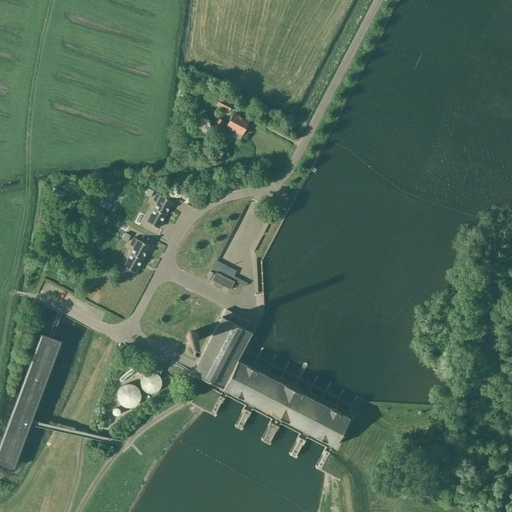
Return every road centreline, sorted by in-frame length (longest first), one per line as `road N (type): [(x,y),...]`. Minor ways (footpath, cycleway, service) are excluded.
road 1 (unclassified): [(125,333),(187,221),(210,203),(273,182),(291,165),(377,0)]
road 2 (track): [(42,511),(65,430),(115,334)]
